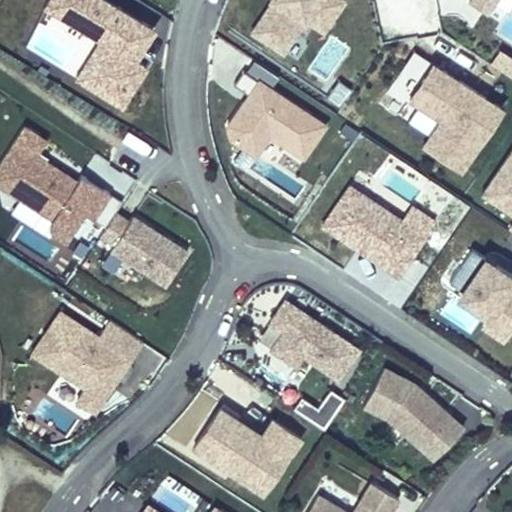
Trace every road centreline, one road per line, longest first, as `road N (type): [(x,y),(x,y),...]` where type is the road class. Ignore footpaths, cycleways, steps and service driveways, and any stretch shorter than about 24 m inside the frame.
road 1 (residential): [(237,262),(298,268),(511,407)]
road 2 (residential): [(55,511),(170,385),(237,262)]
road 3 (residential): [(201,0),(185,63),(191,156),(237,262)]
